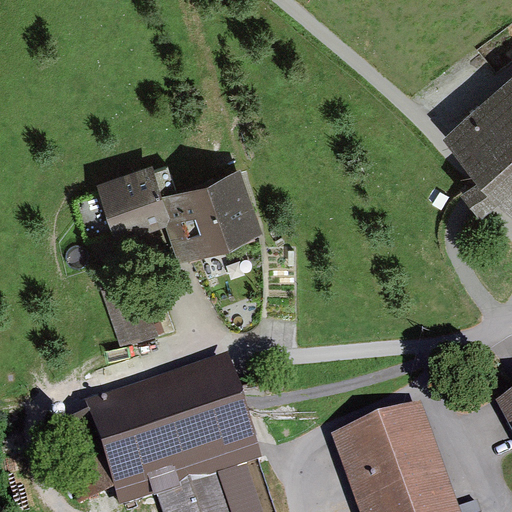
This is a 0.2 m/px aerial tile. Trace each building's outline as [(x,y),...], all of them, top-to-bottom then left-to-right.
[(511,82),(450,137),(511,206),(511,82)] [(153,171),(95,190),(115,251),(169,233),(179,261),(250,238),(231,181),(163,203),(153,171)] [(110,307),(123,342),(163,327),(150,292),(110,307)] [(263,460),(229,356),(86,403),(121,508),(158,496),(163,511),(263,511),(247,465),(263,460)] [(511,406),(502,412),(511,430),(511,406)] [(359,511),(455,511),(421,411),(335,441),(359,511)]
